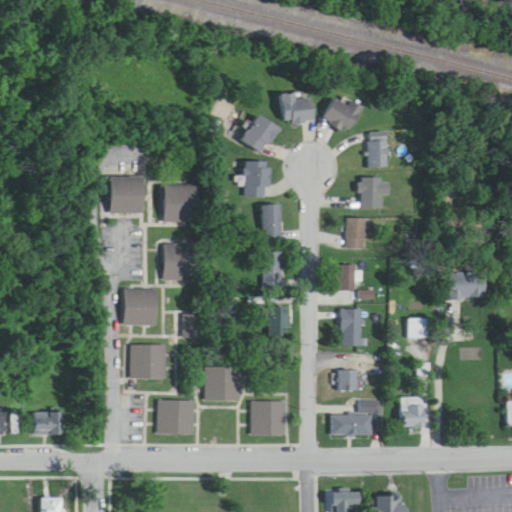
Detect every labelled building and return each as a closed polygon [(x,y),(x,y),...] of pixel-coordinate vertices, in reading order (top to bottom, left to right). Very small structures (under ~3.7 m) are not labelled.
[(313,121),(312,95),(281,97),(283,123),(313,121)] [(363,109),(351,101),(347,107),(335,98),(322,117),(346,134),(363,109)] [(278,129),(258,116),(241,141),(261,154),(278,129)] [(388,168),(388,134),(367,134),(367,168),(388,168)] [(269,163),(244,163),(244,198),(269,198),(269,163)] [(109,178),(109,215),(144,215),(144,178),(109,178)] [(384,195),(389,195),(389,179),(359,179),(359,209),(384,209),(384,195)] [(198,186),(164,186),(164,223),(198,223),(198,186)] [(263,241),(282,241),(282,206),(263,206),(263,241)] [(346,250),(365,250),(365,218),(346,218),(346,250)] [(198,244),(163,244),(163,282),(198,282),(198,244)] [(263,289),(282,289),(282,253),(263,253),(263,289)] [(337,292),(356,292),(356,266),(337,266),(337,292)] [(447,273),(447,299),(483,299),(483,273),(447,273)] [(123,325),(157,325),(157,290),(123,290),(123,325)] [(269,337),(286,337),(286,303),(269,303),(269,337)] [(362,310),(341,310),(341,347),(362,347),(362,310)] [(202,313),(178,313),(178,339),(202,339),(202,313)] [(408,340),(430,340),(430,319),(408,319),(408,340)] [(166,379),(166,346),(131,346),(131,379),(166,379)] [(240,367),(205,367),(205,401),(240,401),(240,367)] [(338,371),(338,392),(358,392),(358,371),(338,371)] [(401,398),(401,428),(427,428),(426,398),(401,398)] [(159,435),(194,435),(194,401),(159,401),(159,435)] [(287,402),(251,402),(251,436),(287,435),(287,402)] [(63,413),(33,413),(33,436),(63,436),(63,413)] [(373,436),(373,416),(332,416),(332,436),(373,436)] [(330,511),(360,511),(360,494),(331,494),(330,511)] [(404,511),(404,497),(373,497),(373,511),(404,511)] [(63,511),(63,499),(38,499),(37,511),(63,511)]
